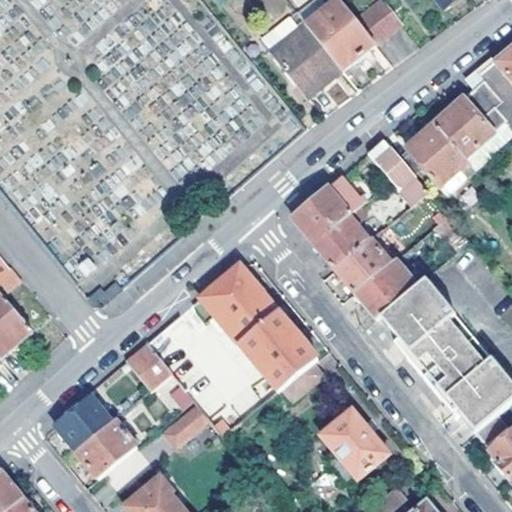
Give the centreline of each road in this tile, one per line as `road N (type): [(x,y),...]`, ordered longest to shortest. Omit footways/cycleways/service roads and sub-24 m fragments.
road 1 (residential): [(488,511),(249,226)]
road 2 (tertiary): [(511,13),(249,226)]
road 3 (tertiary): [(249,226),(104,346)]
road 4 (residential): [(104,346),(0,217)]
road 5 (tertiary): [(104,346),(12,426)]
